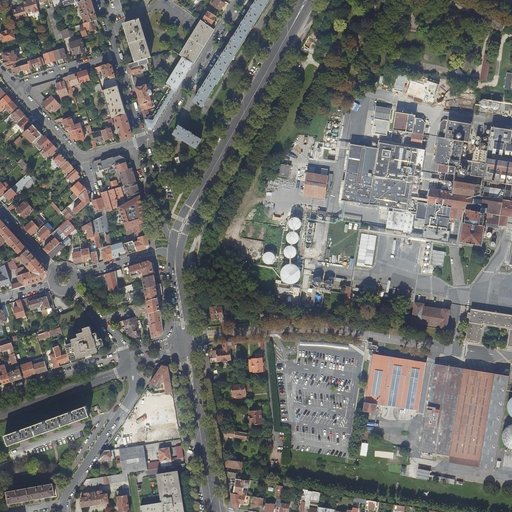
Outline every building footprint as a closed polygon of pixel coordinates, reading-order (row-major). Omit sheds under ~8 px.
[(35,0),(29,0),(23,2),(24,5),(24,7),(27,16),(33,14),(35,18),(40,16),(35,0)] [(51,0),(40,0),(41,2),(49,0),(51,8),(47,9),(57,41),(63,39),(61,31),(51,0)] [(70,5),(66,6),(67,10),(77,7),(79,7),(80,7),(81,9),(79,10),(81,17),(83,16),(86,24),(97,19),(91,0),(84,0),(76,3),(70,5)] [(212,73),(202,89),(201,88),(199,91),(200,92),(194,101),(203,106),(261,12),(268,0),(256,0),(253,6),(253,5),(251,8),(252,8),(244,21),(243,21),(241,24),(242,25),(233,38),(233,37),(231,40),(232,41),(224,54),(223,53),(221,56),(222,57),(214,70),(213,69),(211,72),(212,73)] [(219,0),(212,0),(210,4),(220,10),(225,3),(219,0)] [(27,16),(24,7),(16,9),(12,11),(15,20),(27,16)] [(511,28),(511,9),(507,19),(500,15),(496,22),(511,30),(511,28)] [(216,16),(213,14),(208,11),(203,20),(211,25),(216,16)] [(86,24),(79,26),(81,30),(83,37),(88,36),(87,33),(90,32),(96,30),(95,27),(99,26),(97,19),(86,24)] [(124,24),(136,62),(139,61),(151,58),(139,20),(136,21),(124,24)] [(214,30),(202,21),(181,55),(183,57),(194,63),(214,30)] [(13,29),(0,33),(3,43),(16,39),(13,29)] [(61,31),(63,39),(71,37),(68,29),(61,31)] [(82,40),(71,43),(74,54),(79,52),(80,53),(85,51),(82,40)] [(59,50),(54,51),(57,60),(67,57),(65,48),(62,49),(61,47),(58,48),(59,50)] [(4,58),(0,60),(2,62),(4,61),(5,65),(14,62),(18,61),(15,51),(3,55),(4,58)] [(57,60),(54,51),(43,55),(46,64),(57,60)] [(491,55),(484,54),(479,80),(486,81),(491,55)] [(38,56),(35,57),(37,67),(44,64),(42,58),(39,59),(38,56)] [(31,58),(32,61),(28,62),(31,69),(37,67),(35,57),(31,58)] [(151,58),(139,61),(142,72),(144,79),(145,78),(155,75),(152,57),(151,58)] [(164,83),(158,85),(159,89),(168,86),(172,88),(176,91),(194,63),(183,57),(167,84),(164,83)] [(24,64),(20,65),(21,66),(22,70),(24,69),(25,71),(31,69),(28,62),(28,61),(26,62),(27,65),(25,65),(24,64)] [(136,62),(128,65),(131,74),(136,72),(137,74),(142,72),(139,61),(136,62)] [(98,77),(101,76),(99,72),(103,71),(104,75),(102,75),(104,78),(109,76),(110,79),(112,66),(108,64),(96,68),(98,77)] [(17,67),(17,66),(15,66),(16,68),(12,69),(13,74),(20,72),(19,71),(22,70),(21,66),(17,67)] [(90,80),(87,70),(78,73),(80,83),(90,80)] [(75,74),(68,76),(71,86),(79,84),(77,77),(75,77),(75,74)] [(71,86),(68,76),(63,78),(64,82),(56,84),(57,87),(60,97),(68,95),(69,98),(74,97),(71,86)] [(116,78),(104,81),(107,89),(118,86),(116,78)] [(137,81),(134,82),(142,111),(153,107),(150,96),(152,95),(152,94),(151,90),(150,90),(148,90),(145,78),(144,79),(137,81)] [(39,93),(57,87),(56,84),(55,80),(32,87),(30,93),(40,104),(45,100),(39,93)] [(288,93),(293,84),(287,81),(282,89),(288,93)] [(100,84),(94,86),(96,92),(102,90),(100,84)] [(115,118),(126,114),(118,86),(107,89),(102,90),(96,92),(86,95),(95,124),(99,122),(108,120),(112,119),(115,118)] [(176,91),(172,88),(153,119),(145,118),(147,130),(153,130),(176,91)] [(0,110),(1,112),(5,108),(12,101),(7,95),(0,102),(0,110)] [(51,96),(43,104),(49,111),(52,109),(54,112),(60,106),(51,96)] [(12,101),(5,108),(10,113),(17,107),(12,101)] [(18,122),(25,115),(19,109),(12,115),(13,116),(11,118),(11,120),(12,121),(13,122),(15,122),(16,122),(17,121),(18,122)] [(126,114),(115,118),(118,129),(120,129),(121,131),(119,131),(120,132),(119,133),(121,140),(131,138),(133,134),(126,114)] [(18,122),(17,122),(24,130),(29,126),(28,124),(31,122),(25,115),(18,122)] [(62,118),(55,120),(58,123),(63,121),(65,126),(74,124),(81,121),(80,119),(73,121),(73,120),(74,120),(73,117),(63,120),(62,118)] [(74,124),(65,126),(66,130),(67,130),(68,132),(70,132),(82,128),(80,124),(76,125),(77,125),(75,126),(74,124)] [(30,139),(29,140),(32,143),(41,135),(42,134),(34,125),(24,134),(27,137),(27,136),(30,139)] [(179,126),(174,134),(190,145),(196,148),(201,140),(191,134),(192,133),(189,131),(188,132),(179,126)] [(487,163),(466,160),(465,170),(472,171),(471,175),(485,178),(484,180),(511,184),(511,140),(511,139),(511,129),(492,126),(487,163)] [(82,128),(70,132),(72,139),(77,138),(78,140),(81,139),(82,139),(85,138),(82,128)] [(111,128),(102,131),(105,140),(114,137),(111,128)] [(39,142),(44,149),(51,142),(46,136),(49,133),(47,130),(42,134),(41,135),(44,138),(39,142)] [(424,134),(394,130),(392,141),(422,146),(424,134)] [(95,140),(96,143),(105,140),(102,131),(93,133),(95,140)] [(464,141),(439,137),(438,145),(463,149),(464,141)] [(44,149),(49,155),(51,154),(52,156),(55,153),(54,151),(57,149),(51,142),(44,149)] [(350,144),(341,200),(409,211),(418,148),(378,142),(377,148),(350,144)] [(61,168),(61,167),(68,162),(61,153),(54,160),(61,168)] [(92,165),(95,172),(103,170),(103,169),(116,166),(117,168),(115,169),(116,173),(120,172),(128,169),(128,168),(127,162),(126,162),(125,158),(124,157),(124,156),(124,155),(123,155),(122,155),(121,155),(120,156),(119,156),(118,154),(94,162),(92,165)] [(68,162),(61,167),(68,174),(74,168),(68,162)] [(128,169),(120,172),(124,186),(136,183),(132,168),(128,169)] [(75,169),(68,177),(73,183),(80,177),(77,174),(78,173),(75,169)] [(324,198),(328,177),(307,173),(307,177),(304,194),(304,195),(324,198)] [(28,174),(12,188),(16,193),(21,189),(23,188),(22,188),(27,184),(25,186),(28,190),(36,183),(31,178),(28,174)] [(511,191),(448,181),(446,191),(430,189),(427,204),(429,204),(426,224),(449,227),(450,217),(465,220),(465,222),(463,222),(460,242),(481,245),(485,226),(498,228),(499,225),(511,227),(511,191)] [(44,182),(39,187),(42,191),(48,186),(44,182)] [(79,182),(71,189),(79,197),(87,190),(85,184),(83,186),(79,182)] [(1,183),(0,184),(0,194),(2,196),(8,190),(6,188),(8,186),(6,183),(3,185),(1,183)] [(140,195),(136,183),(124,186),(101,193),(107,213),(115,209),(140,195)] [(12,188),(4,195),(8,200),(10,200),(16,194),(16,193),(12,188)] [(73,210),(77,214),(90,201),(87,190),(79,197),(83,201),(73,210)] [(143,209),(140,195),(115,209),(119,217),(123,215),(130,227),(141,223),(134,211),(135,210),(143,209)] [(101,199),(92,201),(96,210),(103,208),(101,199)] [(28,200),(17,210),(25,218),(33,210),(29,204),(28,202),(29,201),(28,200)] [(53,202),(51,204),(59,213),(61,211),(53,202)] [(70,221),(74,217),(73,216),(72,217),(67,211),(68,210),(66,209),(62,213),(65,216),(69,220),(70,221)] [(41,213),(38,215),(45,223),(47,221),(41,213)] [(106,232),(109,231),(106,214),(92,222),(94,233),(98,233),(106,232)] [(38,215),(25,227),(32,235),(45,223),(38,215)] [(0,244),(1,246),(7,241),(10,244),(9,245),(10,246),(11,245),(16,251),(15,252),(16,253),(17,252),(20,256),(28,249),(0,218),(0,244)] [(294,232),(296,231),(298,231),(300,229),(301,228),(301,226),(301,224),(301,222),(299,220),(298,219),(296,219),(294,219),(292,219),(290,221),(289,222),(288,224),(289,226),(289,228),(291,230),(292,231),(294,232)] [(67,221),(59,228),(67,237),(71,234),(73,232),(77,229),(70,221),(69,220),(67,221)] [(146,229),(145,222),(141,223),(130,227),(126,229),(128,236),(132,235),(133,240),(133,239),(147,235),(146,229)] [(45,226),(37,233),(44,241),(53,234),(45,226)] [(67,237),(59,228),(53,234),(56,238),(59,241),(64,237),(65,239),(67,237)] [(292,246),(294,246),(296,245),(298,244),(299,242),(299,240),(299,238),(298,236),(297,235),(295,234),(293,233),(291,233),(290,234),(288,235),(287,237),(286,239),(286,241),(287,243),(288,244),(290,245),(292,246)] [(65,239),(49,254),(53,258),(65,246),(66,247),(71,242),(71,234),(67,237),(65,239)] [(147,235),(133,239),(136,246),(130,248),(131,253),(147,248),(149,245),(147,235)] [(56,238),(44,249),(49,254),(65,239),(64,237),(59,241),(56,238)] [(112,248),(113,259),(126,255),(126,253),(122,243),(112,247),(112,248)] [(88,249),(82,250),(84,262),(88,261),(88,259),(91,258),(89,247),(88,247),(88,249)] [(290,260),(292,260),(294,259),(295,258),(296,256),(297,254),(297,252),(296,251),(295,249),(293,248),(291,247),(289,247),(287,248),(286,249),(285,251),(284,253),(284,255),(285,257),(286,259),(288,260),(290,260)] [(76,253),(73,254),(75,264),(84,262),(82,250),(81,248),(76,249),(76,253)] [(113,259),(112,248),(103,251),(104,261),(113,259)] [(20,256),(13,260),(15,263),(18,262),(21,259),(22,260),(22,261),(24,263),(27,266),(36,258),(28,249),(20,256)] [(26,269),(26,268),(28,267),(31,270),(33,271),(32,272),(30,272),(23,274),(26,285),(45,279),(47,272),(36,258),(27,266),(21,267),(22,270),(26,269)] [(13,290),(26,285),(23,274),(21,267),(19,268),(15,263),(13,260),(5,265),(6,268),(6,269),(12,267),(16,270),(16,272),(15,272),(18,283),(11,285),(13,290)] [(149,261),(128,267),(132,277),(140,275),(142,273),(143,272),(144,278),(143,278),(145,288),(156,285),(152,263),(149,261)] [(285,283),(287,284),(289,285),(291,285),(293,285),(295,284),(297,283),(299,282),(300,280),(300,279),(301,277),(301,275),(301,273),(300,271),(300,270),(298,268),(297,267),(295,266),(294,265),(291,265),(289,265),(287,266),(286,267),(284,268),(283,270),(282,271),(281,273),(281,274),(281,276),(282,278),(282,280),(283,281),(285,283)] [(0,285),(11,282),(6,269),(6,268),(1,270),(2,274),(0,275),(0,285)] [(115,271),(105,275),(110,293),(118,290),(116,277),(115,271)] [(134,285),(118,290),(119,296),(126,294),(129,293),(136,291),(134,285)] [(158,295),(156,285),(145,288),(136,291),(129,293),(131,297),(131,299),(146,295),(147,301),(158,297),(158,295)] [(345,297),(344,308),(349,309),(352,288),(345,287),(344,297),(345,297)] [(47,296),(38,299),(42,310),(43,315),(48,314),(47,310),(51,309),(47,296)] [(147,301),(131,306),(132,310),(133,309),(134,314),(136,313),(137,317),(149,313),(160,310),(158,297),(147,301)] [(38,299),(29,302),(31,310),(38,308),(39,311),(42,310),(38,299)] [(23,316),(26,315),(23,307),(21,300),(17,301),(19,307),(14,308),(17,318),(23,316)] [(382,308),(385,309),(387,309),(389,307),(389,304),(388,302),(385,301),(383,302),(381,303),(381,306),(382,308)] [(423,306),(424,305),(415,303),(412,325),(420,326),(421,324),(440,327),(440,328),(446,329),(449,310),(443,309),(443,310),(423,306)] [(223,316),(222,307),(217,308),(217,307),(211,308),(213,320),(214,322),(218,321),(219,319),(219,317),(223,316)] [(511,315),(471,309),(471,314),(468,313),(467,318),(470,319),(467,341),(479,342),(481,325),(509,329),(506,347),(511,347),(511,315)] [(160,310),(149,313),(151,322),(149,322),(149,325),(150,325),(152,338),(161,335),(164,332),(160,310)] [(134,324),(136,324),(138,324),(136,317),(120,322),(122,328),(127,334),(128,334),(129,335),(133,338),(135,337),(135,338),(138,337),(134,324)] [(61,328),(49,332),(50,337),(62,332),(61,328)] [(66,346),(70,359),(97,351),(96,346),(103,344),(100,337),(97,338),(95,333),(92,334),(90,329),(83,331),(84,334),(77,336),(78,340),(71,342),(72,345),(66,346)] [(50,337),(49,332),(48,331),(45,332),(45,333),(38,335),(39,340),(50,337)] [(235,345),(235,341),(223,342),(224,349),(212,350),(213,358),(217,358),(218,362),(232,361),(231,345),(235,345)] [(9,355),(12,364),(18,363),(11,342),(6,344),(0,346),(0,347),(1,351),(7,349),(11,348),(12,354),(9,355)] [(58,364),(69,360),(67,354),(62,356),(61,354),(59,346),(53,348),(55,354),(58,364)] [(54,369),(59,367),(58,364),(55,354),(43,357),(44,361),(33,365),(36,374),(48,371),(45,364),(49,363),(49,361),(52,361),(54,369)] [(252,359),(252,360),(253,372),(253,373),(264,372),(263,354),(256,355),(256,359),(252,359)] [(375,414),(376,405),(419,411),(427,363),(373,355),(373,356),(365,404),(364,404),(363,412),(375,414)] [(32,362),(21,365),(25,378),(36,374),(33,365),(32,362)] [(163,365),(151,382),(156,386),(160,381),(162,382),(164,381),(166,392),(173,391),(173,389),(169,371),(168,366),(163,365)] [(509,376),(435,365),(422,451),(479,460),(478,467),(494,470),(509,376)] [(11,372),(8,373),(11,382),(22,379),(20,369),(16,370),(12,371),(12,370),(11,370),(11,372)] [(0,375),(0,376),(3,385),(11,382),(8,373),(7,370),(5,371),(6,372),(4,373),(5,375),(0,375)] [(233,396),(234,396),(246,395),(247,395),(246,391),(250,391),(250,384),(232,385),(233,396)] [(86,406),(5,435),(8,444),(89,416),(86,406)] [(262,425),(260,407),(251,408),(252,411),(250,411),(250,416),(249,416),(249,417),(248,418),(248,419),(249,420),(250,420),(251,425),(262,425)] [(175,415),(149,418),(151,428),(160,427),(161,437),(164,437),(166,435),(173,433),(172,425),(176,424),(175,415)] [(511,425),(511,426),(508,427),(506,429),(504,431),(503,433),(502,435),(502,438),(502,440),(503,443),(504,445),(506,447),(508,449),(510,450),(511,450),(511,425)] [(247,440),(248,434),(221,429),(222,436),(247,440)] [(143,445),(145,445),(143,433),(120,437),(113,445),(114,450),(116,450),(119,449),(143,445)] [(161,437),(155,438),(156,443),(174,440),(173,433),(166,435),(164,437),(161,437)] [(146,463),(143,445),(119,449),(120,456),(122,466),(123,472),(123,474),(127,473),(147,470),(146,463)] [(159,449),(161,461),(171,460),(170,447),(159,449)] [(104,451),(98,461),(114,458),(113,450),(104,451)] [(172,466),(171,460),(161,461),(146,463),(147,470),(172,466)] [(242,462),(231,460),(225,460),(227,466),(241,469),(242,462)] [(182,511),(176,472),(145,477),(143,480),(143,482),(142,485),(138,485),(141,511),(182,511)] [(86,480),(82,485),(86,485),(86,487),(128,480),(127,473),(123,474),(120,474),(86,480)] [(249,481),(237,479),(234,494),(247,496),(249,481)] [(52,483),(7,491),(10,503),(54,495),(52,483)] [(130,490),(117,492),(119,511),(129,511),(127,496),(131,496),(130,490)] [(309,491),(304,511),(317,511),(319,507),(321,493),(309,491)] [(86,498),(81,498),(82,508),(109,504),(107,495),(103,495),(102,492),(85,494),(86,498)] [(234,494),(231,493),(233,506),(236,509),(239,510),(240,504),(249,505),(250,496),(247,496),(234,494)] [(261,507),(262,507),(263,498),(254,497),(253,505),(253,506),(253,507),(256,508),(257,506),(261,507)] [(378,510),(379,502),(367,500),(367,503),(366,508),(378,510)] [(280,507),(279,511),(285,511),(286,511),(288,511),(290,505),(289,504),(289,503),(286,502),(285,504),(281,503),(280,507)] [(385,511),(393,511),(395,505),(379,502),(378,510),(378,511),(385,511)]
